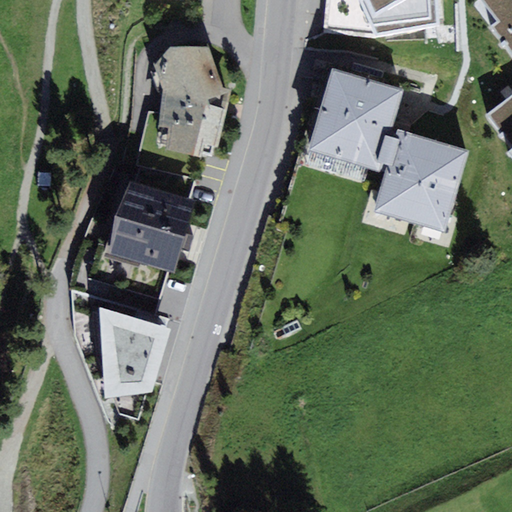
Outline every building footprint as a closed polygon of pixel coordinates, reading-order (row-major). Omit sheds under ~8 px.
[(440,0),(326,0),(323,34),(376,39),(442,26),(440,0)] [(511,0),(470,0),(511,59),(511,103),(497,114),(497,121),(511,142),(511,144),(502,151),(511,165),(511,0)] [(210,46),(171,46),(155,65),(163,91),(158,146),(201,157),(204,144),(218,148),(232,90),(223,87),(210,46)] [(405,89),(332,67),(307,150),(385,173),(374,210),(446,232),(470,149),(393,126),(405,89)] [(195,200),(129,181),(107,253),(173,273),(195,200)] [(153,392),(172,329),(100,307),(105,398),(153,392)]
